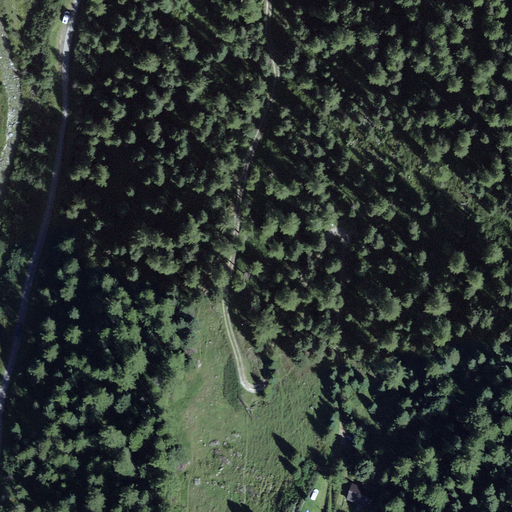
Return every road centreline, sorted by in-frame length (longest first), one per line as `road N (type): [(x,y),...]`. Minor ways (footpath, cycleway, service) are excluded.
road 1 (track): [(340,435),(336,236),(325,236),(301,289),(280,309),(255,390),(236,362),(223,312),(222,262),(273,63),(265,0)]
road 2 (tertiary): [(0,411),(64,122),(77,0)]
